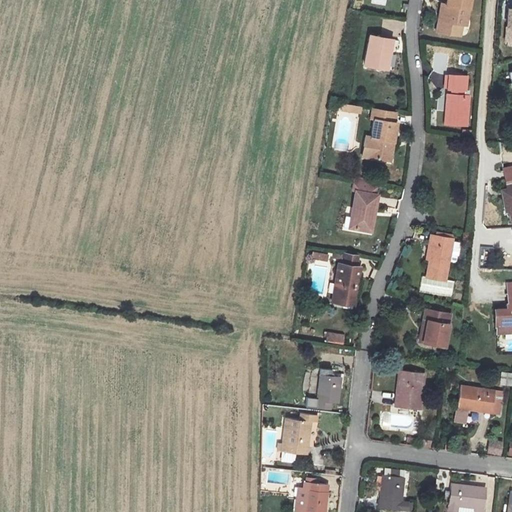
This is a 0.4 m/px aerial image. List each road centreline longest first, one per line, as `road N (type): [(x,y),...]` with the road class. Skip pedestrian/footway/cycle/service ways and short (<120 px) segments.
road 1 (residential): [(354,447),(370,312),(407,206),(418,126),(417,0)]
road 2 (residential): [(354,447),(511,467)]
